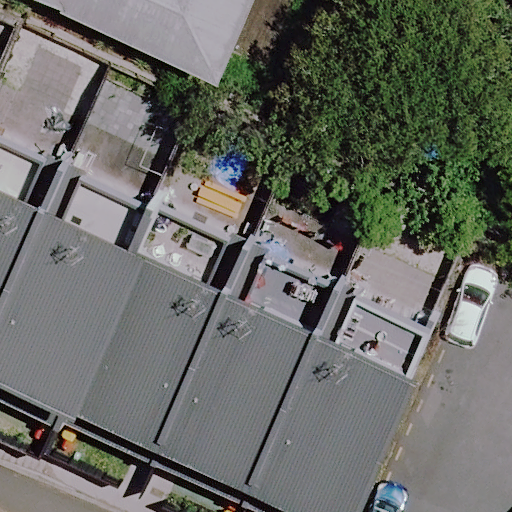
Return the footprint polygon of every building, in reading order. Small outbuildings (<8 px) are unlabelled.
[(119,0),(233,48),(253,0),(119,0)] [(0,174),(0,325),(55,199),(0,174)] [(55,199),(0,325),(0,364),(93,405),(163,246),(55,199)] [(163,246),(93,405),(180,443),(249,284),(163,246)] [(249,284),(180,443),(268,482),(337,323),(249,284)] [(337,323),(268,482),(335,511),(360,511),(426,362),(337,323)]
